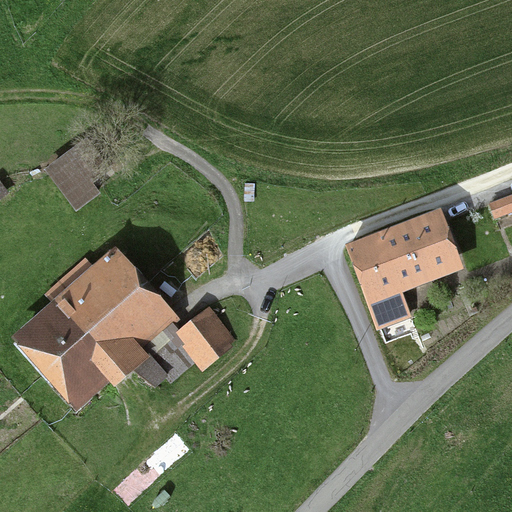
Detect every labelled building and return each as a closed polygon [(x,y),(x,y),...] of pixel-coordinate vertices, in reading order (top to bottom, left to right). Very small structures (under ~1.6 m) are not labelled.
[(93,139),(44,175),(75,217),(101,198),(90,182),(113,165),(93,139)] [(0,184),(0,203),(9,196),(0,184)] [(496,222),(511,217),(511,192),(489,200),(496,222)] [(412,280),(458,261),(439,215),(354,250),(383,319),(422,303),(412,280)] [(207,303),(180,327),(175,321),(180,316),(115,240),(91,261),(86,256),(44,292),(49,297),(11,330),(77,408),(111,378),(117,384),(134,370),(150,389),(165,376),(171,383),(195,362),(203,371),(234,345),(231,342),(236,337),(207,303)]
